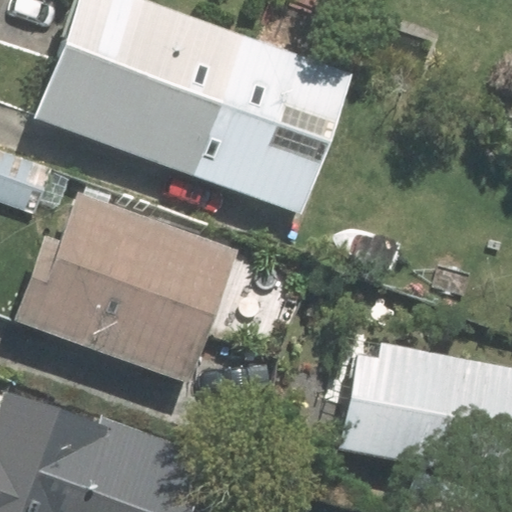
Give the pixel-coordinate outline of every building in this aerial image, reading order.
[(112,0),(76,0),(30,128),(297,223),(347,85),(112,0)] [(0,153),(0,209),(25,218),(43,168),(0,153)] [(34,247),(4,332),(178,393),(224,263),(63,206),(47,251),(34,247)] [(341,360),(324,455),(492,486),(511,378),(365,350),(362,365),(341,360)] [(0,511),(166,511),(187,458),(83,421),(79,433),(0,405),(0,511)]
